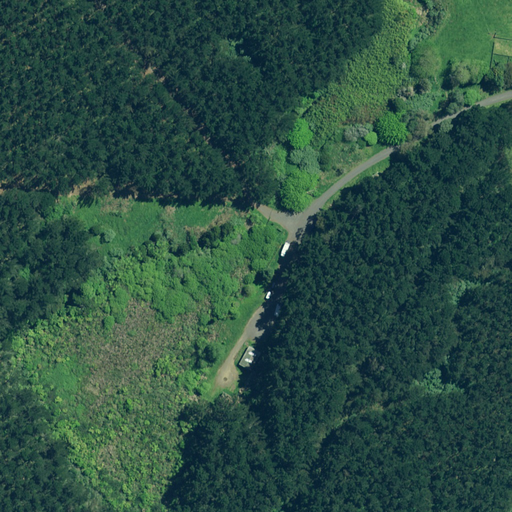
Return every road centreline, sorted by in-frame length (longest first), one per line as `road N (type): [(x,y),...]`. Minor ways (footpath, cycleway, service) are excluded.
road 1 (unclassified): [(267,208),(300,203),(379,143),(511,97)]
road 2 (unclassified): [(0,185),(267,208)]
road 3 (unclassified): [(107,0),(267,208)]
